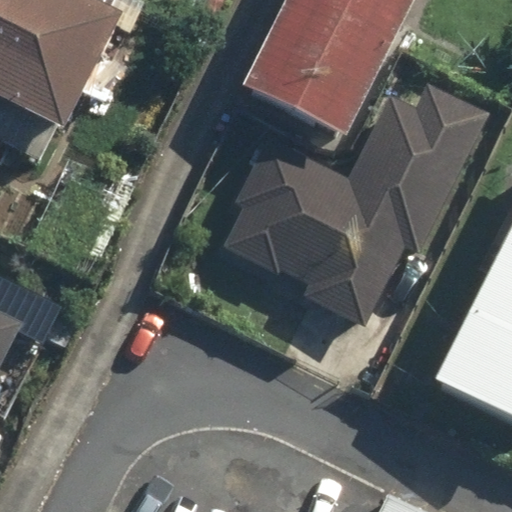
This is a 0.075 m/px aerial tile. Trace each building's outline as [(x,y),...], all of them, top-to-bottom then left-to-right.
[(0,0),(0,120),(56,149),(112,38),(37,0),(0,0)] [(232,218),(213,257),(375,344),(414,272),(416,273),(492,134),(385,75),(425,0),(284,0),(224,111),(267,135),(224,214),(232,218)] [(511,229),(424,401),(511,445),(511,229)] [(0,337),(0,376),(17,346),(0,337)] [(413,511),(388,499),(381,511),(413,511)]
